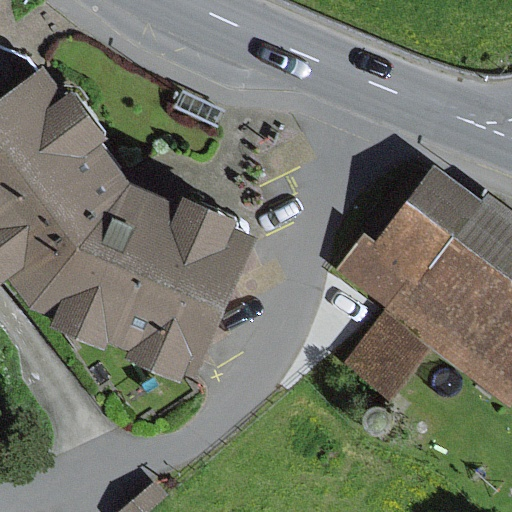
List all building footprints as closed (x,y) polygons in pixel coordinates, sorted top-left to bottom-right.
[(40,61),(0,90),(0,227),(46,292),(146,163),(116,128),(128,118),(91,67),(79,75),(59,47),(40,61)] [(186,89),(178,105),(222,126),(230,109),(186,89)] [(490,192),(443,156),(384,234),(370,223),(336,268),(388,307),(435,343),(511,401),(511,399),(511,199),(495,187),(490,192)] [(168,173),(146,163),(46,292),(214,362),(271,218),(251,208),(255,197),(200,174),(197,185),(168,173)] [(435,343),(388,307),(347,360),(395,395),(435,343)] [(158,478),(118,511),(146,511),(169,492),(170,491),(158,478)]
